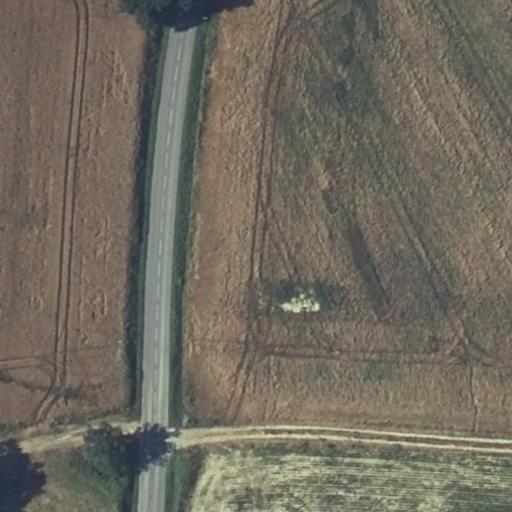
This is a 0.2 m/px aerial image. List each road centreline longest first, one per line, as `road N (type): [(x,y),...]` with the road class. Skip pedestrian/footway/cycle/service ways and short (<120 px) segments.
road 1 (tertiary): [(184,0),(169,89),(147,511)]
road 2 (track): [(511,434),(155,433),(0,442)]
